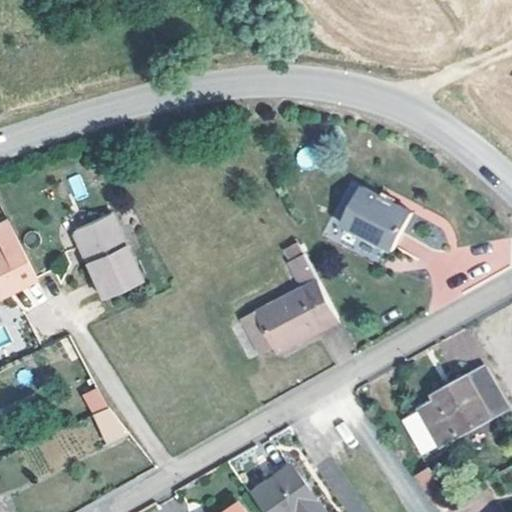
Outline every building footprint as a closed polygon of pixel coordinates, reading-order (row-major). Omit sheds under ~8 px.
[(80,173),(67,178),(75,201),(87,196),(80,173)] [(415,216),(364,189),(346,224),(396,251),(415,216)] [(104,211),(69,230),(103,293),(138,274),(104,211)] [(0,300),(37,284),(9,228),(0,232),(0,234),(5,245),(0,247),(0,300)] [(340,320),(305,256),(294,263),(305,284),(245,317),(264,351),(278,343),(283,351),(340,320)] [(87,387),(95,383),(85,364),(77,368),(87,387)] [(421,411),(444,447),(507,413),(485,370),(442,393),(445,396),(421,411)] [(97,387),(82,394),(92,414),(107,406),(97,387)] [(427,456),(444,447),(421,411),(418,406),(403,415),(427,456)] [(111,440),(126,432),(109,409),(97,414),(111,440)] [(327,511),(328,511),(294,464),(279,475),(277,471),(251,490),(266,511),(327,511)] [(437,506),(452,498),(432,468),(417,477),(437,506)] [(249,511),(244,503),(230,511),(249,511)]
